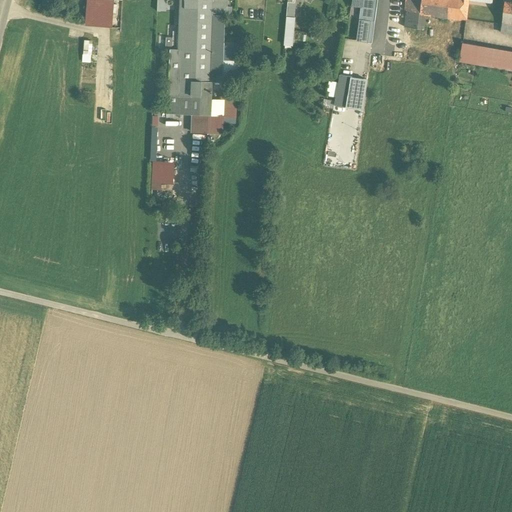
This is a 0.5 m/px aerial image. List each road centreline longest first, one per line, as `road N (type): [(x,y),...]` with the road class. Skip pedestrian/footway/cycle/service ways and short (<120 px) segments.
road 1 (track): [(511,417),(0,292)]
road 2 (track): [(404,391),(457,73)]
